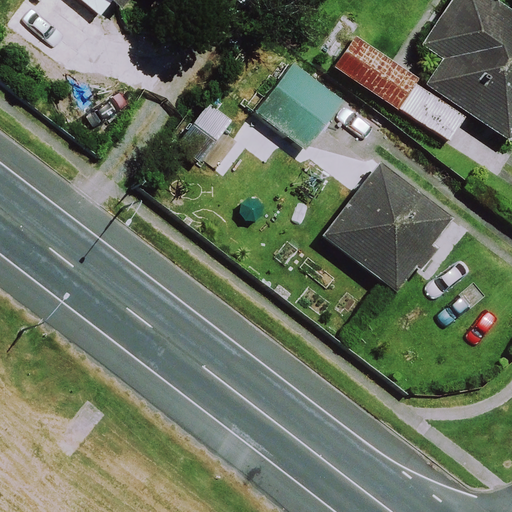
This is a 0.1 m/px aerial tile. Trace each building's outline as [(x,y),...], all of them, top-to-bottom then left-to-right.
[(211,0),(66,0),(98,23),(115,0),(143,0),(154,8),(159,0),(200,0),(207,5),(211,0)] [(511,127),(511,27),(471,0),(445,0),(413,49),(437,66),(420,91),(500,145),(511,127)] [(330,23),(307,57),(384,111),(408,76),(330,23)] [(337,110),(284,63),(243,110),(296,157),(337,110)] [(440,225),(373,174),(319,245),(387,296),(440,225)]
